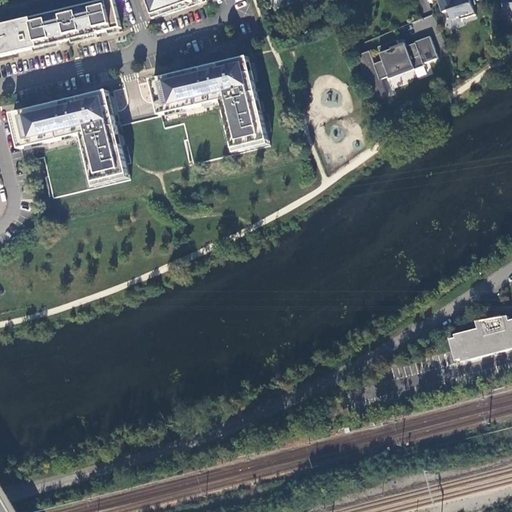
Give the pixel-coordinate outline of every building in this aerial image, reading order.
[(0,57),(123,26),(116,0),(107,0),(0,26),(0,57)] [(194,0),(150,0),(155,14),(194,0)] [(428,0),(429,2),(434,0),(438,0),(443,13),(449,11),(453,20),(463,17),(466,19),(476,15),(473,5),(476,4),(474,0),(428,0)] [(370,52),(358,56),(376,103),(377,103),(376,102),(388,98),(382,81),(382,80),(390,77),(391,79),(426,66),(425,64),(439,58),(431,37),(416,43),(416,44),(408,47),(406,44),(400,46),(398,40),(379,47),(384,61),(375,64),(370,52)] [(236,154),(271,146),(250,58),(153,81),(159,106),(162,117),(169,115),(169,113),(186,109),(187,111),(206,106),(206,104),(215,102),(216,104),(223,102),(226,112),(227,111),(230,120),(228,121),(236,154)] [(96,188),(131,179),(120,134),(118,127),(116,116),(110,92),(13,115),(22,150),(29,148),(29,147),(46,143),(46,144),(66,139),(66,138),(75,136),(76,137),(83,136),(86,145),(87,145),(89,154),(88,154),(96,188)] [(466,364),(511,351),(511,317),(481,324),(482,331),(459,337),(460,341),(454,342),(457,351),(460,363),(466,361),(466,364)]
